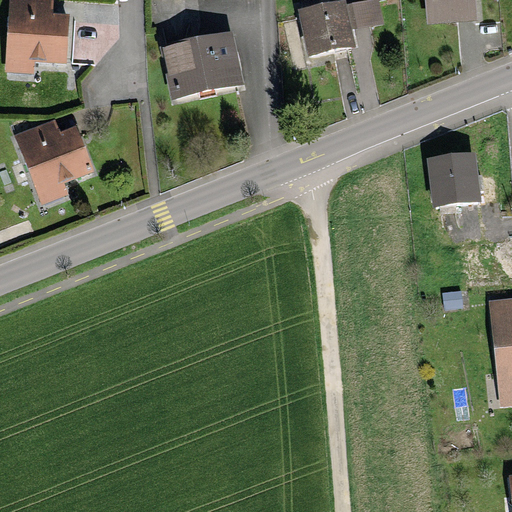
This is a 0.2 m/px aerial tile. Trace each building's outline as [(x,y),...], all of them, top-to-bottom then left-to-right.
[(425,0),(426,18),(476,15),(475,0),(425,0)] [(342,5),(296,15),(305,57),(351,47),(342,5)] [(43,6),(3,7),(3,82),(32,82),(32,61),(61,61),(61,18),(43,18),(43,6)] [(231,40),(157,53),(166,103),(240,90),(231,40)] [(51,126),(13,140),(38,211),(65,201),(58,181),(86,172),(72,131),(55,137),(51,126)] [(475,159),(430,163),(433,207),(478,204),(475,159)] [(511,300),(491,303),(503,404),(511,403),(511,300)]
